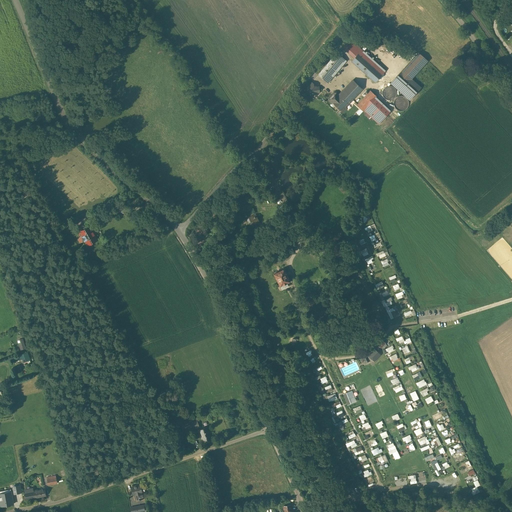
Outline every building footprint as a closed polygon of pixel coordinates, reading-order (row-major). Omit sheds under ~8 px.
[(361,50),(350,40),(342,48),(354,58),(361,50)] [(385,71),(361,50),(354,58),(351,61),(375,82),(385,71)] [(337,53),(319,76),(327,83),(346,61),(337,53)] [(418,53),(402,71),(411,79),(427,61),(418,53)] [(411,79),(402,71),(391,83),(409,100),(420,87),(411,79)] [(362,89),(352,80),(344,89),(353,98),(359,92),(362,89)] [(317,87),(311,82),(305,90),(314,97),(317,93),(319,93),(319,86),(317,87)] [(384,97),(385,98),(387,99),(389,100),(391,100),(392,99),(394,98),(395,96),(396,95),(396,93),(396,91),(395,89),(394,88),(392,87),(391,86),(389,86),(387,86),(385,87),(384,88),(383,90),(382,92),(382,94),(383,96),(384,97)] [(338,95),(332,102),(341,110),(352,100),(353,98),(344,89),(338,95)] [(357,104),(356,105),(362,111),(364,110),(375,98),(376,96),(370,91),(364,97),(357,104)] [(335,94),(333,96),(332,96),(331,96),(330,96),(329,97),(329,98),(329,99),(329,101),(330,101),(331,103),(332,102),(338,95),(337,93),(336,92),(335,92),(335,93),(334,93),(335,94)] [(353,98),(352,100),(357,104),(364,97),(359,92),(353,98)] [(404,97),(402,96),(400,96),(398,97),(396,98),(395,99),(394,101),(394,104),(394,106),(395,107),(396,109),(398,110),(400,111),(402,111),(404,110),(406,109),(407,107),(408,105),(408,103),(408,101),(407,99),(406,98),(404,97)] [(375,98),(364,110),(378,124),(390,111),(375,98)] [(350,190),(343,183),(339,187),(347,193),(350,190)] [(255,215),(249,218),(253,226),(259,223),(255,215)] [(366,227),(368,233),(374,230),(371,224),(366,227)] [(90,226),(80,231),(88,245),(97,240),(90,226)] [(380,258),(387,255),(385,250),(378,253),(380,258)] [(373,259),(375,258),(374,255),(366,258),(369,264),(374,261),(373,259)] [(284,269),(274,273),(280,286),(290,281),(284,269)] [(403,294),(404,293),(403,291),(396,293),(398,299),(404,297),(403,294)] [(392,318),(398,315),(394,307),(388,310),(392,318)] [(348,336),(341,332),(338,337),(346,341),(348,336)] [(22,338),(17,340),(21,350),(26,348),(22,338)] [(393,345),(384,349),(387,354),(395,349),(393,345)] [(381,355),(374,349),(368,357),(375,362),(381,355)] [(22,359),(23,362),(30,359),(27,352),(19,355),(21,359),(22,359)] [(397,353),(389,356),(392,362),(400,358),(397,353)] [(365,358),(360,360),(362,363),(365,361),(366,363),(365,364),(367,366),(369,365),(368,362),(368,363),(365,358)] [(323,364),(313,369),(315,373),(325,368),(323,364)] [(394,367),(386,371),(389,377),(397,373),(394,367)] [(416,380),(423,376),(421,371),(413,375),(416,380)] [(425,379),(417,382),(419,387),(427,384),(425,379)] [(408,391),(414,387),(411,383),(405,387),(408,391)] [(332,384),(326,387),(328,392),(334,390),(332,384)] [(428,391),(430,389),(428,387),(421,391),(424,396),(429,393),(428,391)] [(410,393),(414,401),(420,398),(416,390),(410,393)] [(328,396),(330,402),(338,399),(336,393),(328,396)] [(426,398),(428,403),(435,400),(432,395),(426,398)] [(340,401),(329,405),(331,409),(342,404),(340,401)] [(399,413),(393,416),(395,421),(401,418),(399,413)] [(342,427),(339,429),(340,431),(352,426),(349,420),(340,424),(342,427)] [(379,428),(385,426),(382,420),(376,423),(379,428)] [(195,421),(181,426),(184,432),(197,427),(195,421)] [(427,429),(434,426),(432,421),(424,424),(427,429)] [(400,431),(406,429),(404,423),(398,425),(400,431)] [(421,427),(414,430),(417,435),(424,432),(421,427)] [(207,428),(200,430),(204,441),(210,439),(207,428)] [(404,437),(406,442),(413,440),(411,434),(404,437)] [(427,435),(418,438),(422,446),(430,443),(427,435)] [(440,437),(431,440),(433,445),(437,444),(437,446),(442,444),(440,437)] [(349,449),(358,445),(356,439),(347,443),(349,449)] [(372,450),(374,455),(382,452),(380,447),(372,450)] [(453,455),(457,461),(462,457),(458,451),(453,455)] [(434,452),(425,457),(427,461),(436,457),(434,452)] [(439,461),(434,464),(437,471),(442,468),(439,461)] [(55,476),(46,477),(48,485),(57,483),(55,476)] [(476,486),(471,488),(474,494),(480,492),(478,486),(481,484),(479,479),(474,481),(476,486)] [(139,485),(131,487),(133,495),(135,494),(135,497),(135,498),(135,500),(143,498),(141,492),(142,492),(141,489),(143,488),(142,484),(139,484),(139,485)] [(20,485),(13,487),(14,494),(22,492),(20,485)] [(39,489),(33,491),(32,488),(24,490),(26,500),(45,496),(43,487),(39,488),(39,489)] [(12,493),(7,493),(8,495),(0,497),(1,504),(14,502),(12,493)]
